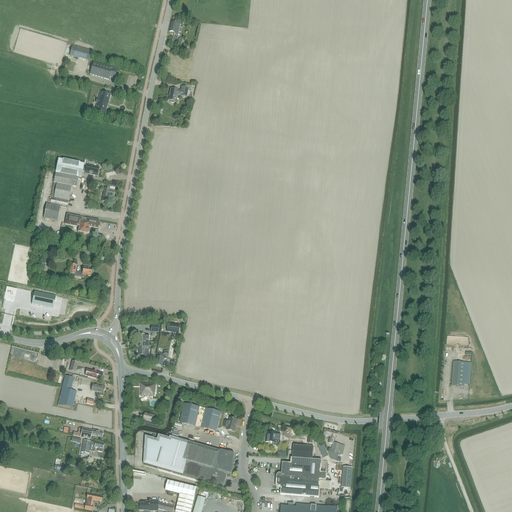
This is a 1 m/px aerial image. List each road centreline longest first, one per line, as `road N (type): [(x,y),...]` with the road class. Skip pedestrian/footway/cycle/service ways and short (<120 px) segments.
road 1 (primary): [(378,511),(427,0)]
road 2 (tertiary): [(107,336),(116,324),(125,232),(171,0)]
road 3 (unclassified): [(249,399),(348,421),(511,406)]
road 4 (tertiary): [(124,511),(119,366)]
